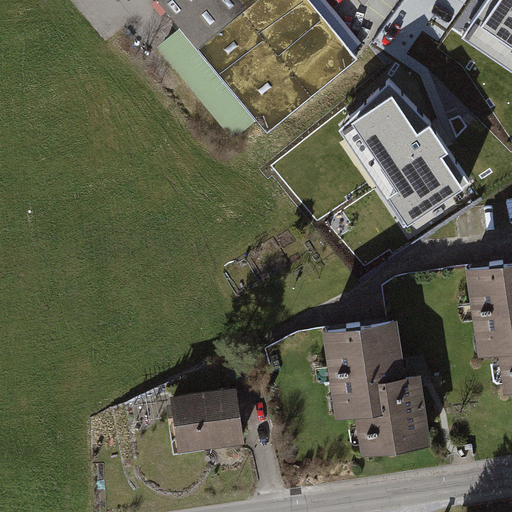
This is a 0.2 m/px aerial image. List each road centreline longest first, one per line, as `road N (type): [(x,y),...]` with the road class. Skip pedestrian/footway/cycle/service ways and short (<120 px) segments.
road 1 (tertiary): [(287,511),(511,474)]
road 2 (unknown): [(511,242),(423,250),(349,298)]
